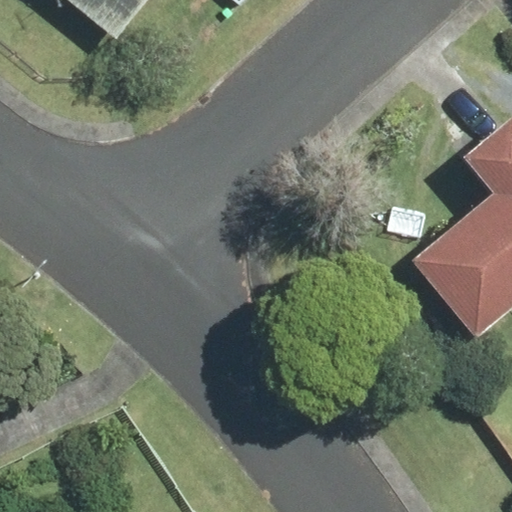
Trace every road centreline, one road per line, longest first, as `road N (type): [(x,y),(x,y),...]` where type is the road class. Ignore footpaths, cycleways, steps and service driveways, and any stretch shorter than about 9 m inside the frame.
road 1 (residential): [(378,0),(101,242)]
road 2 (residential): [(348,511),(283,423),(101,242)]
road 3 (residential): [(101,242),(0,156)]
